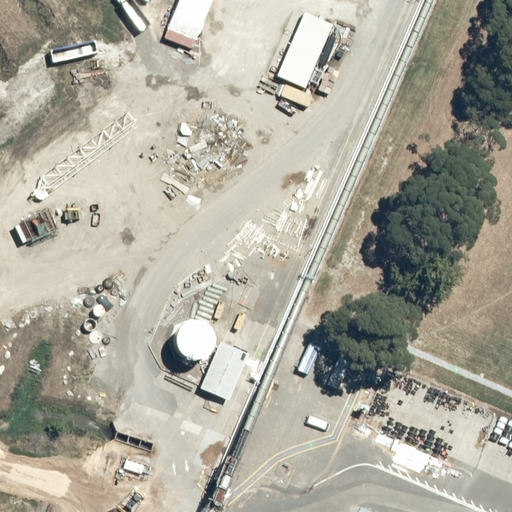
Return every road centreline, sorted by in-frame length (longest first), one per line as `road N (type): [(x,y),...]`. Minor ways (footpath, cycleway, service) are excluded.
road 1 (track): [(0,283),(210,230)]
road 2 (track): [(160,503),(67,493),(0,464)]
